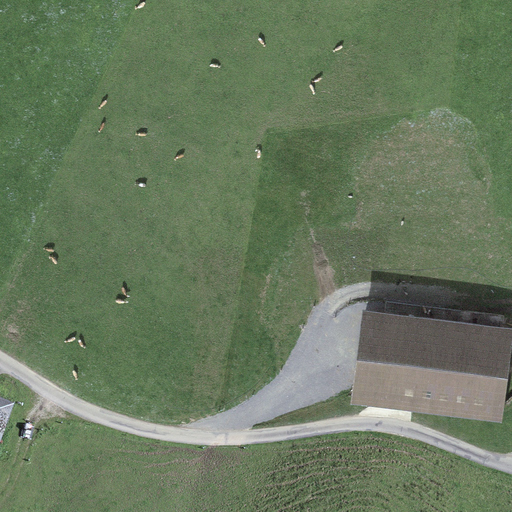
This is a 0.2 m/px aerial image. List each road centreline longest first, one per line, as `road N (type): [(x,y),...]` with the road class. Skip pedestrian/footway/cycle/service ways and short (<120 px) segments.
road 1 (track): [(0,361),(85,412),(140,430),(260,438),(379,424),(511,466)]
road 2 (track): [(201,439),(291,379),(344,293),(365,287),(511,304)]
